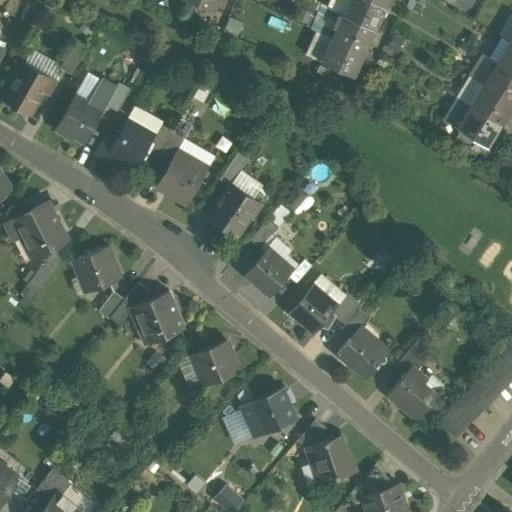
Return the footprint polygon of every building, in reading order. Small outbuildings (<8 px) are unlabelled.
[(333,0),(330,7),(343,13),(349,0),(333,0)] [(385,5),(374,0),(349,0),(343,13),(374,28),(385,5)] [(330,7),(323,4),(312,27),(324,32),(332,36),(343,13),(330,7)] [(374,28),(343,13),(332,36),(364,51),(374,28)] [(324,32),(314,54),(322,58),(332,36),(324,32)] [(364,51),(332,36),(322,58),(353,73),(364,51)] [(511,41),(498,62),(511,71),(511,41)] [(72,46),(60,67),(72,73),(84,53),(72,46)] [(57,81),(25,62),(3,100),(29,115),(43,92),(49,96),(57,81)] [(511,71),(498,62),(485,83),(511,99),(511,71)] [(102,81),(89,104),(74,95),(55,129),(65,135),(67,132),(85,142),(106,107),(104,106),(114,88),(102,81)] [(114,88),(104,106),(106,107),(116,113),(130,90),(118,83),(114,88)] [(511,104),(511,99),(485,83),(472,104),(502,122),(511,104)] [(502,122),(472,104),(458,127),(466,131),(482,141),(488,145),(502,122)] [(161,125),(134,109),(125,125),(152,141),(161,125)] [(152,141),(125,125),(116,140),(105,159),(116,165),(120,159),(136,169),(147,150),(152,141)] [(174,132),(161,125),(152,141),(147,150),(159,157),(172,134),(174,132)] [(482,141),(466,131),(459,144),(476,154),(482,141)] [(105,134),(94,153),(105,159),(116,140),(105,134)] [(172,134),(159,157),(169,163),(175,154),(176,154),(183,141),(172,134)] [(238,153),(219,179),(229,185),(231,182),(232,183),(248,160),(238,153)] [(176,154),(175,154),(169,163),(156,186),(186,204),(205,171),(176,154)] [(0,196),(12,188),(0,170),(0,196)] [(229,185),(207,216),(236,236),(250,216),(252,218),(262,204),(232,183),(231,182),(229,185)] [(24,198),(11,204),(7,212),(11,219),(30,209),(24,198)] [(30,209),(11,219),(30,256),(67,237),(48,200),(30,209)] [(279,205),(249,240),(259,248),(289,213),(279,205)] [(108,244),(72,259),(84,289),(120,275),(108,244)] [(293,270),(266,247),(244,273),(271,296),(293,270)] [(56,248),(44,264),(42,263),(37,270),(48,278),(65,255),(56,248)] [(48,278),(37,270),(27,283),(38,291),(48,278)] [(124,296),(122,298),(129,304),(143,298),(142,295),(148,288),(137,279),(124,296)] [(338,304),(314,283),(290,311),(315,333),(321,327),(327,329),(335,315),(332,313),(339,305),(338,304)] [(114,288),(98,308),(108,316),(110,314),(122,298),(124,296),(114,288)] [(143,298),(129,304),(130,307),(145,342),(183,326),(168,288),(143,298)] [(361,305),(347,294),(338,304),(339,305),(332,313),(335,315),(346,323),(358,308),(361,305)] [(122,298),(110,314),(119,322),(130,307),(129,304),(122,298)] [(346,323),(341,329),(350,337),(356,329),(357,330),(368,317),(358,308),(346,323)] [(357,330),(356,329),(350,337),(337,352),(366,377),(379,362),(378,361),(385,353),(357,330)] [(505,353),(455,403),(440,420),(454,436),(511,379),(511,336),(500,348),(505,353)] [(226,337),(194,350),(208,382),(239,369),(226,337)] [(412,344),(396,363),(406,372),(411,366),(412,367),(423,354),(412,344)] [(412,367),(411,366),(406,372),(386,395),(415,419),(439,391),(412,367)] [(283,386),(242,405),(256,435),(297,417),(283,386)] [(316,418),(299,439),(307,446),(323,441),(321,435),(327,427),(316,418)] [(307,446),(313,464),(314,466),(319,464),(325,483),(358,472),(352,454),(349,454),(343,434),(323,441),(307,446)] [(0,461),(0,501),(11,487),(8,484),(16,473),(0,461)] [(350,494),(359,502),(362,500),(360,495),(390,484),(377,462),(350,494)] [(313,464),(304,467),(311,486),(319,483),(314,466),(313,464)] [(319,464),(314,466),(319,483),(320,484),(325,483),(319,464)] [(52,465),(33,490),(46,500),(52,493),(53,494),(57,489),(66,477),(52,465)] [(213,496),(229,511),(231,511),(245,499),(227,482),(213,496)] [(390,484),(360,495),(362,500),(365,511),(405,511),(395,482),(390,484)] [(85,511),(57,489),(53,494),(74,511),(85,511)] [(74,511),(53,494),(52,493),(46,500),(36,511),(74,511)]
